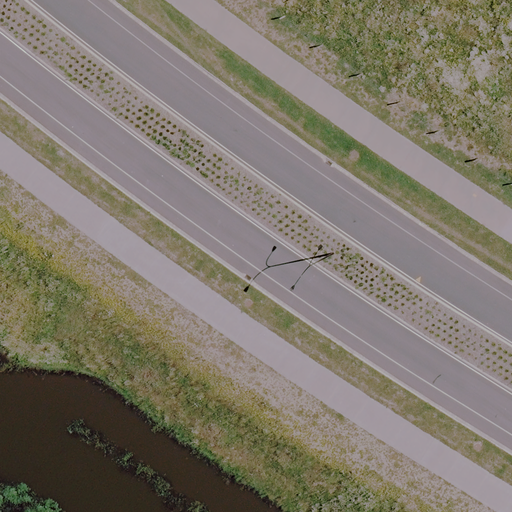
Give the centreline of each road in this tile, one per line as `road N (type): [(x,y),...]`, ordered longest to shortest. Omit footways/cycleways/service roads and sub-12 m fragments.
road 1 (secondary): [(511,418),(283,274),(0,66)]
road 2 (secondary): [(67,0),(231,134),(511,312)]
